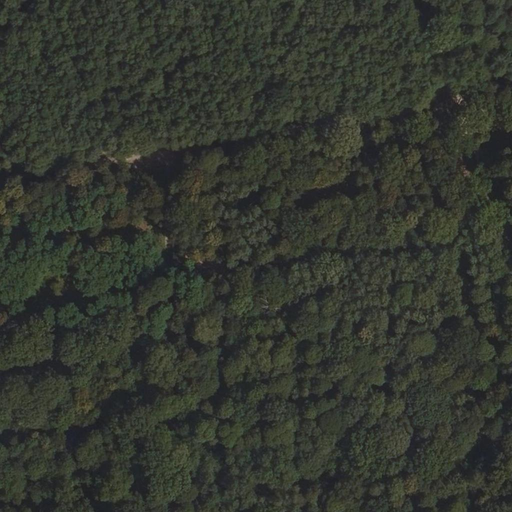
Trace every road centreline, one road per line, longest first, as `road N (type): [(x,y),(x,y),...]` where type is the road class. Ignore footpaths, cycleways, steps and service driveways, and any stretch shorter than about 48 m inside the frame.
road 1 (track): [(511,243),(462,114)]
road 2 (track): [(462,114),(419,0)]
